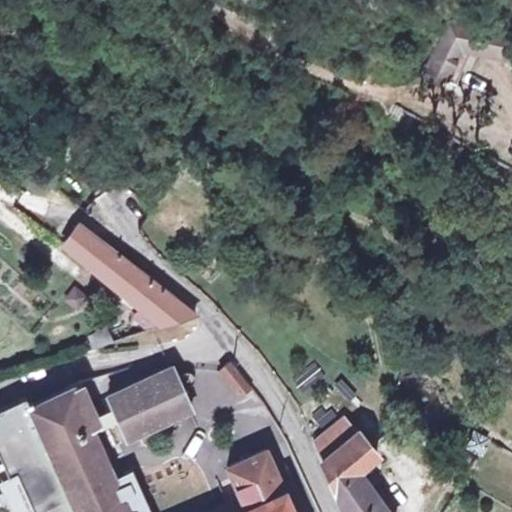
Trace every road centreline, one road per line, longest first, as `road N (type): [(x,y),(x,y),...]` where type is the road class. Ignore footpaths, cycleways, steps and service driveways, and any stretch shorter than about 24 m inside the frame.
road 1 (residential): [(118,239),(206,311),(266,387),(331,511)]
road 2 (track): [(102,196),(0,57)]
